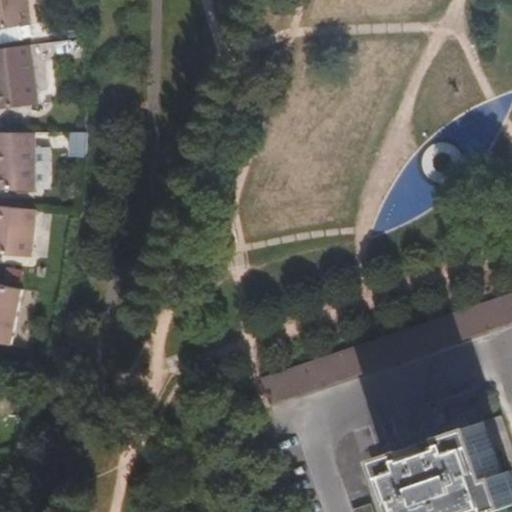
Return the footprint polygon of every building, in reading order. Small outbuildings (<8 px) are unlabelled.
[(0,0),(0,22),(29,18),(26,0),(0,0)] [(0,100),(39,95),(30,38),(0,41),(0,100)] [(0,184),(35,185),(34,127),(0,127),(0,184)] [(0,249),(32,254),(38,205),(0,201),(0,249)] [(0,338),(20,341),(27,285),(0,280),(0,338)] [(511,294),(263,375),(269,404),(511,325),(511,294)] [(486,511),(511,503),(511,435),(504,411),(486,417),(481,400),(484,398),(481,389),(442,404),(449,430),(375,455),(393,511),(486,511)]
